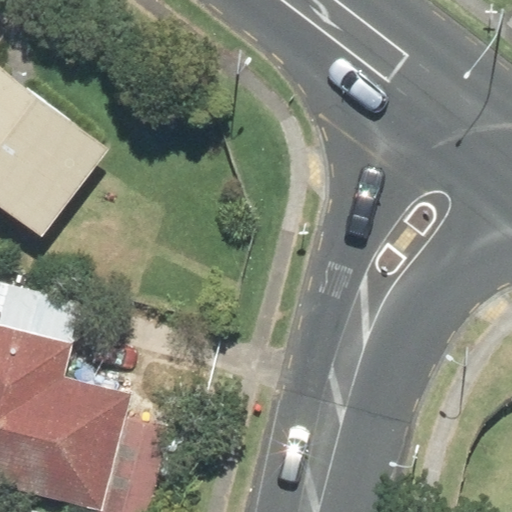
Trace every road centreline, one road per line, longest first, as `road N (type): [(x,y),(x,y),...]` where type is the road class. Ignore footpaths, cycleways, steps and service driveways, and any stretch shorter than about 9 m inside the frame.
road 1 (tertiary): [(331,415),(352,237),(385,171),(443,102)]
road 2 (tertiary): [(511,177),(410,300),(331,415)]
road 3 (secondary): [(309,0),(443,102)]
